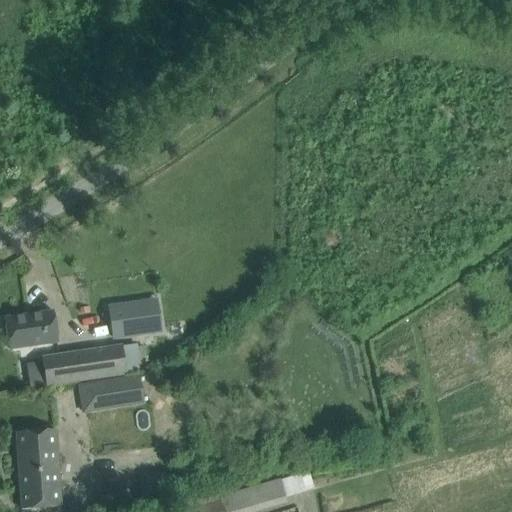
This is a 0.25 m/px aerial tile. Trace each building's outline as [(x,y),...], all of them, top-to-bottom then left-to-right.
[(140,303),(122,303),(124,333),(142,332),(140,303)] [(8,350),(57,342),(53,312),(3,320),(8,350)] [(121,347),(41,359),(45,386),(125,374),(121,347)] [(138,379),(80,388),(83,412),(142,403),(138,379)] [(20,511),(33,511),(40,511),(60,510),(54,430),(35,432),(15,433),(20,511)] [(255,511),(286,503),(284,498),(313,489),(308,471),(279,480),(279,479),(235,492),(234,489),(190,501),(192,508),(182,511),(181,511),(255,511)] [(139,474),(142,503),(163,501),(160,472),(139,474)]
